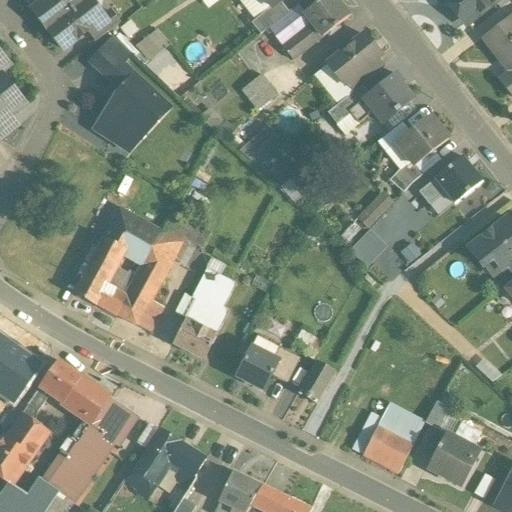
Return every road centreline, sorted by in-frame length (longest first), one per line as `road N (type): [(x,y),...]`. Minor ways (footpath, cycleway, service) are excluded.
road 1 (residential): [(412,511),(164,392),(0,291)]
road 2 (residential): [(0,208),(60,86),(0,11)]
road 3 (residential): [(511,178),(368,0)]
